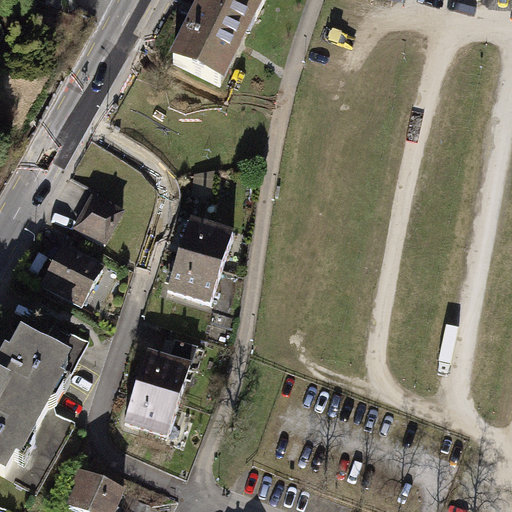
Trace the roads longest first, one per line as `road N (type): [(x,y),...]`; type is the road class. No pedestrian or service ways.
road 1 (residential): [(197,496),(103,448),(98,421),(170,200),(138,155),(72,117)]
road 2 (primary): [(0,247),(72,117)]
road 3 (primary): [(72,117),(138,0)]
